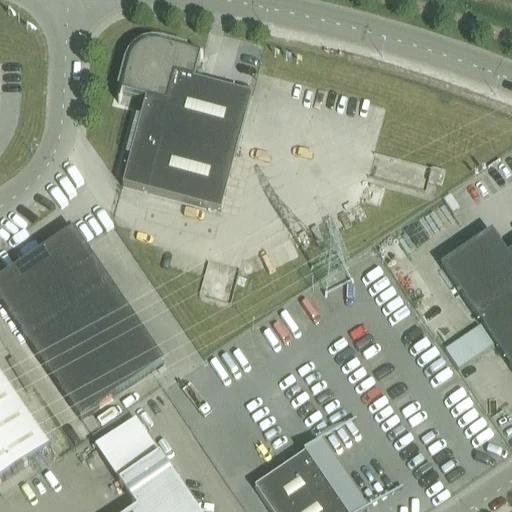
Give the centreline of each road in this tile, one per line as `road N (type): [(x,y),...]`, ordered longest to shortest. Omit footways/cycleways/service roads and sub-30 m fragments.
road 1 (tertiary): [(511,80),(391,39),(216,0)]
road 2 (unclassified): [(0,208),(33,181),(57,142),(67,0)]
